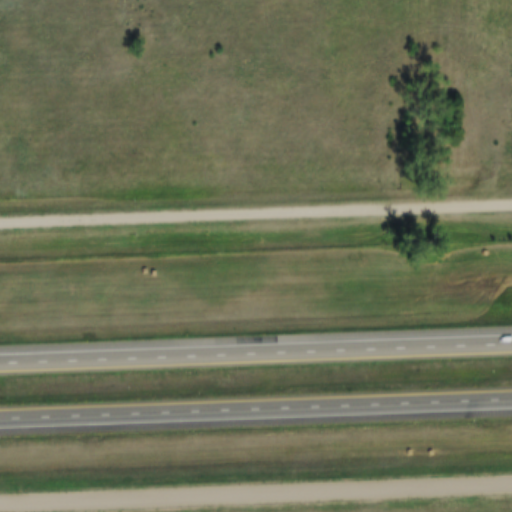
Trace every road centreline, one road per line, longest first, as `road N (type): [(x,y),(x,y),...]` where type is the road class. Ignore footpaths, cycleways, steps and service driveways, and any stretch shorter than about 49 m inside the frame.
road 1 (motorway): [(0,420),(511,401)]
road 2 (motorway): [(511,346),(0,365)]
road 3 (residential): [(511,487),(0,505)]
road 4 (residential): [(511,205),(0,223)]
